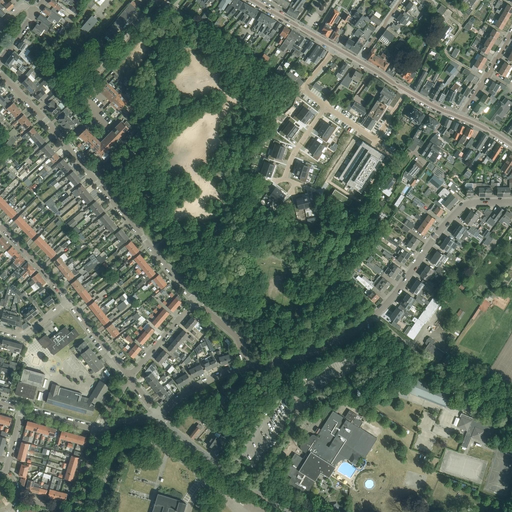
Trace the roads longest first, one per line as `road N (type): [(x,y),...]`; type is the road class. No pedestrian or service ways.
road 1 (residential): [(335,341),(388,301),(461,206),(511,202)]
road 2 (residential): [(194,301),(64,144)]
road 3 (residential): [(358,128),(319,188),(301,191),(284,170),(327,106)]
road 4 (unclassified): [(292,511),(158,415)]
